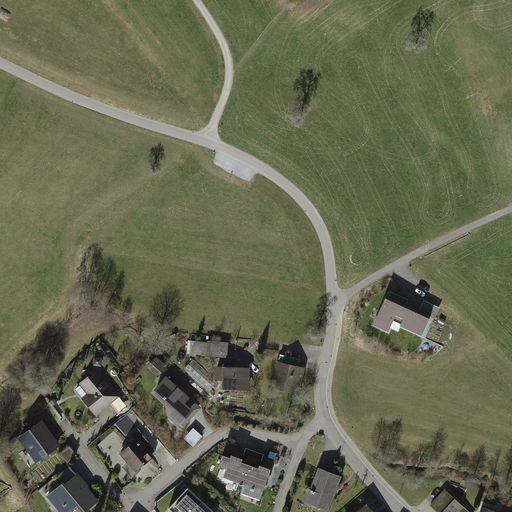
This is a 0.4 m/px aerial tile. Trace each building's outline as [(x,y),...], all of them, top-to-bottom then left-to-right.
[(429,315),(389,294),(373,323),(396,336),(405,319),(422,328),(429,315)] [(228,343),(191,341),(190,354),(228,357),(228,343)] [(147,365),(157,375),(167,365),(157,355),(147,365)] [(209,375),(193,360),(185,369),(209,391),(216,383),(208,376),(209,375)] [(303,367),(278,361),(272,387),(297,393),(303,367)] [(248,368),(217,366),(216,377),(222,377),(222,388),(247,389),(248,368)] [(126,407),(96,370),(78,385),(86,395),(81,399),(95,417),(111,405),(118,413),(126,407)] [(198,408),(166,380),(152,395),(166,408),(166,417),(180,429),(198,408)] [(60,447),(41,421),(16,439),(35,465),(60,447)] [(193,429),(185,438),(193,445),(201,437),(193,429)] [(156,451),(137,430),(131,436),(135,441),(119,455),(127,464),(122,468),(131,479),(154,459),(151,455),(156,451)] [(68,444),(62,453),(71,459),(77,450),(68,444)] [(242,486),(254,452),(246,449),(243,456),(232,452),(230,459),(222,457),(218,468),(226,471),(223,479),(242,486)] [(264,456),(254,452),(242,486),(245,487),(242,495),(259,501),(272,465),(261,462),(264,456)] [(86,511),(98,503),(70,467),(57,478),(62,484),(46,498),(57,511),(71,511),(76,508),(78,511),(86,511)] [(340,477),(317,468),(311,485),(305,483),(302,489),(307,491),(304,501),(328,510),(340,477)] [(171,511),(190,511),(202,500),(187,486),(167,508),(171,511)] [(469,511),(445,489),(431,505),(438,511),(469,511)] [(214,511),(202,500),(190,511),(214,511)] [(373,511),(367,503),(355,511),(373,511)]
